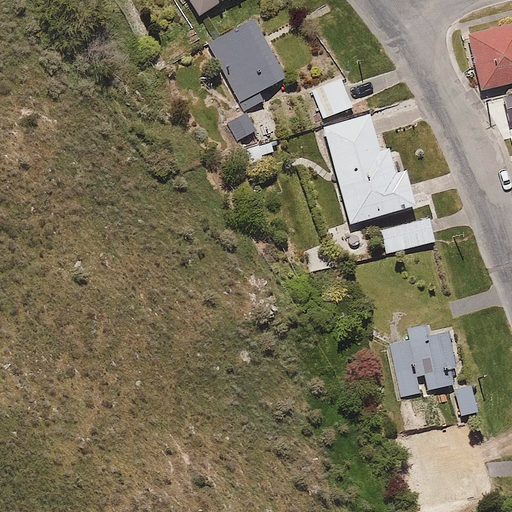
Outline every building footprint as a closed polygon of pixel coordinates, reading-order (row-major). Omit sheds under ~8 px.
[(169,0),(176,11),(193,0),(169,0)] [(241,9),(191,35),(223,95),(272,69),(241,9)] [(511,38),(507,14),(450,27),(463,83),(511,72),(511,38)] [(327,69),(296,80),(306,111),(336,99),(327,69)] [(511,91),(501,94),(507,120),(511,118),(511,91)] [(308,119),(335,216),(402,197),(392,163),(380,165),(375,139),(366,141),(356,106),(308,119)] [(413,208),(364,221),(370,245),(419,231),(413,208)] [(387,334),(374,337),(385,385),(443,371),(432,325),(414,329),(411,317),(386,323),(387,334)] [(468,383),(451,388),(461,419),(478,413),(468,383)]
